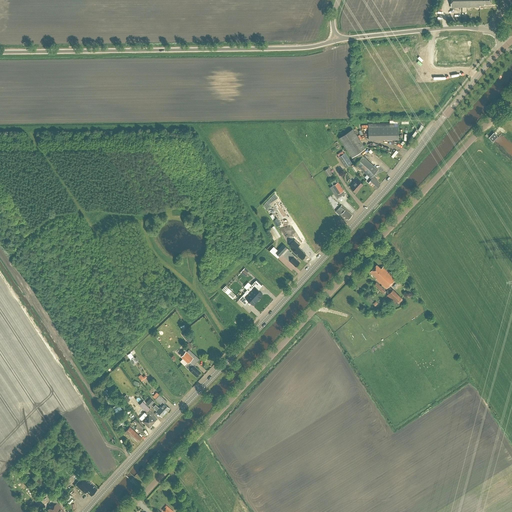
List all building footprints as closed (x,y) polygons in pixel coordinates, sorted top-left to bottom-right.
[(368,124),(369,139),(399,139),(399,123),(368,124)] [(370,177),(371,175),(372,174),(373,174),(376,170),(377,169),(363,155),(359,152),(365,148),(351,129),(338,138),(352,157),(354,160),(354,161),(356,163),(367,174),(370,177)] [(345,167),(352,163),(345,152),(338,157),(345,167)] [(324,170),(328,176),(333,174),(328,167),(324,170)] [(376,189),(376,188),(379,184),(376,182),(377,181),(373,176),(372,176),(371,175),(370,177),(367,174),(365,177),(367,180),(366,181),(372,186),(373,186),(376,189)] [(361,187),(363,184),(357,179),(350,187),(355,192),(360,186),(361,187)] [(338,194),(343,190),(338,182),(332,185),(338,194)] [(269,203),(278,197),(276,193),(262,202),(266,209),(271,206),(269,203)] [(352,215),(341,205),(338,209),(336,211),(339,214),(340,213),(341,214),(346,219),(347,218),(348,219),(352,215)] [(270,228),(276,238),(281,235),(274,225),(270,228)] [(293,241),(290,245),(295,250),(294,250),(296,252),(295,253),(301,259),(302,258),(303,258),(304,257),(304,256),(306,254),(303,252),(303,251),(300,248),(300,249),(298,247),(298,246),(297,245),(293,241)] [(287,247),(283,244),(276,252),(280,256),(282,253),(287,248),(287,247)] [(289,249),(287,248),(282,253),(283,255),(289,260),(295,266),(299,262),(296,259),(298,258),(295,255),(289,249)] [(381,268),(377,264),(370,272),(377,278),(376,279),(377,280),(379,282),(386,288),(396,278),(383,266),(381,268)] [(247,290),(258,299),(262,294),(257,289),(260,286),(255,281),(250,286),(251,286),(247,290)] [(383,292),(385,289),(376,282),(374,284),(383,292)] [(395,303),(401,298),(392,289),(387,295),(395,303)] [(253,304),(258,299),(247,290),(239,299),(244,304),(248,300),(253,304)] [(183,335),(188,342),(192,339),(186,332),(183,335)] [(191,363),(190,362),(193,358),(184,349),(179,355),(188,363),(185,366),(189,369),(189,370),(193,374),(194,373),(197,376),(198,375),(199,375),(200,374),(200,373),(200,372),(196,368),(196,367),(194,365),(191,363)] [(162,405),(160,407),(166,413),(167,412),(167,411),(170,408),(164,403),(161,401),(164,398),(160,394),(155,399),(162,405)] [(150,406),(154,401),(151,398),(146,403),(150,406)] [(139,404),(147,411),(150,408),(143,401),(139,404)] [(166,413),(160,407),(159,408),(156,404),(154,406),(155,408),(154,409),(157,411),(156,411),(162,416),(165,413),(166,414),(166,413)] [(152,416),(154,414),(150,408),(147,411),(145,413),(147,415),(142,420),(146,424),(146,425),(149,428),(152,425),(152,424),(156,420),(152,416)] [(144,428),(139,423),(135,427),(140,431),(144,428)] [(138,442),(142,437),(130,426),(125,432),(132,439),(133,438),(138,442)] [(91,495),(97,489),(91,483),(89,481),(83,476),(75,484),(85,493),(87,491),(91,495)] [(57,511),(64,511),(65,511),(58,501),(52,505),(57,511)]
